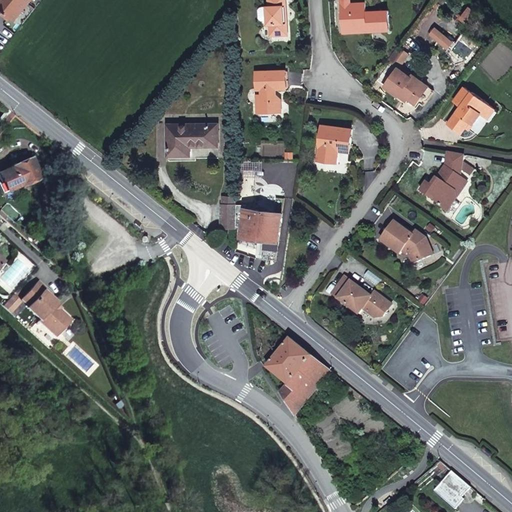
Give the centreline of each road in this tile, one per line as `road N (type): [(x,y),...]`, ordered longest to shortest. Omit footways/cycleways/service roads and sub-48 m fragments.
road 1 (residential): [(320,0),(327,80),(383,116),(398,148),(394,166),(284,314)]
road 2 (residential): [(342,511),(277,418),(190,359),(178,336),(194,289),(218,265)]
road 3 (secondary): [(284,314),(511,504)]
road 4 (secondary): [(0,87),(218,265)]
